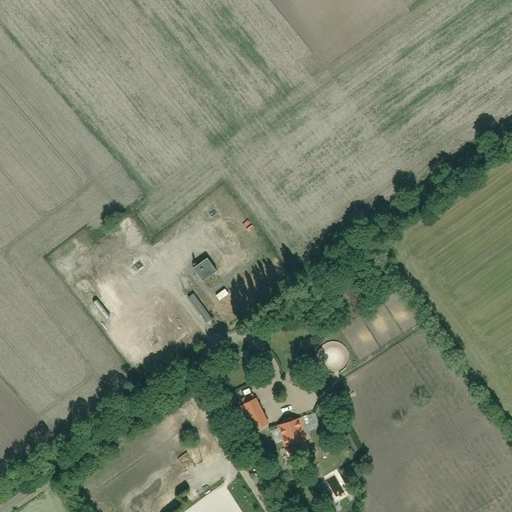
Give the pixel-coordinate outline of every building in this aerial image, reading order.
[(131,222),(127,225),(137,240),(142,237),(131,222)] [(124,227),(120,230),(130,246),(135,243),(124,227)] [(195,269),(204,284),(217,275),(208,261),(195,269)] [(196,297),(189,302),(207,326),(214,321),(196,297)] [(257,400),(237,409),(250,435),(270,425),(257,400)] [(171,420),(170,426),(173,433),(177,437),(184,441),(194,439),(200,434),(203,427),(202,419),(197,412),(191,408),(182,409),(175,412),(171,420)] [(315,415),(296,422),(292,419),(286,421),(284,426),(278,428),(289,458),(312,451),(305,432),(319,427),(315,415)] [(192,443),(191,451),(194,457),(198,460),(205,461),(211,458),(214,453),(215,447),(212,442),(208,438),(201,437),(196,439),(192,443)] [(194,482),(186,469),(194,464),(189,454),(180,460),(185,467),(175,473),(184,488),(194,482)] [(340,472),(321,481),(334,506),(352,497),(340,472)]
